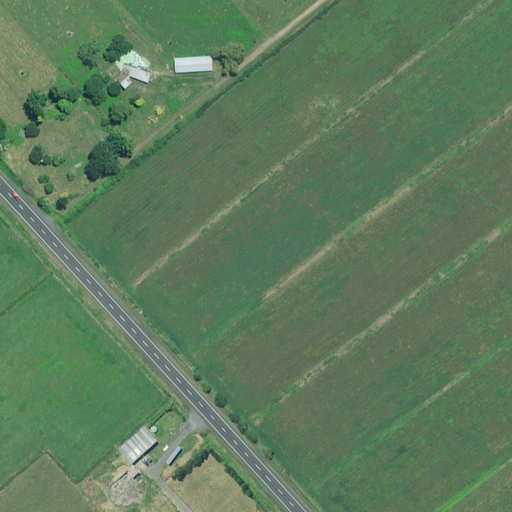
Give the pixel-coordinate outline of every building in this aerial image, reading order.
[(214,71),(213,57),(175,59),(176,73),(214,71)] [(119,79),(118,81),(127,89),(133,83),(130,81),(131,77),(149,83),(153,74),(125,63),(119,79)] [(75,135),(65,124),(44,144),(54,154),(75,135)] [(94,145),(88,135),(80,141),(87,150),(94,145)] [(127,444),(134,451),(149,438),(151,441),(154,438),(145,428),(127,444)] [(134,479),(140,473),(136,468),(130,474),(128,472),(110,488),(115,494),(134,479)]
